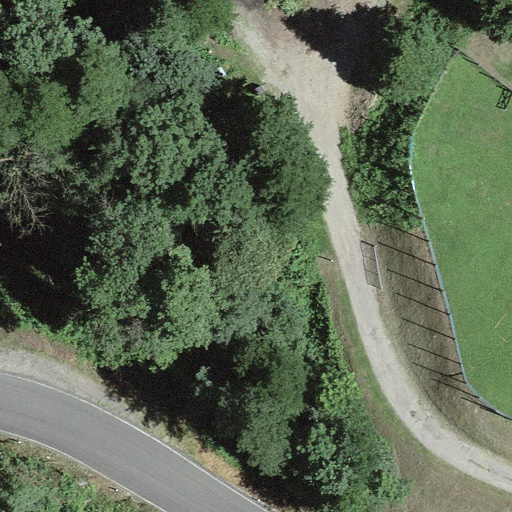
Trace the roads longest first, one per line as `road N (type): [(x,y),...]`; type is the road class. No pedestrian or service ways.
road 1 (track): [(511,476),(423,434),(372,363),(337,223),(315,39)]
road 2 (tertiary): [(215,511),(41,411),(0,403)]
